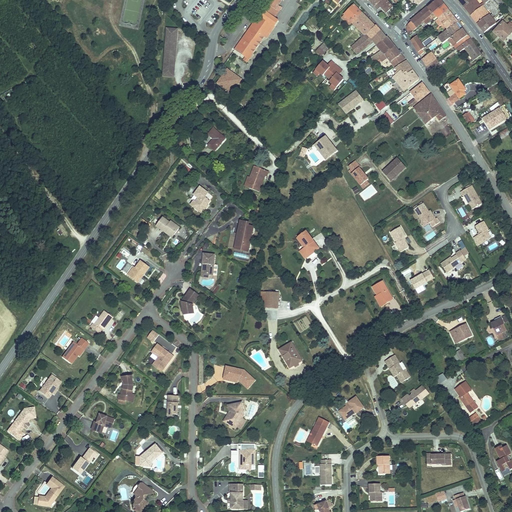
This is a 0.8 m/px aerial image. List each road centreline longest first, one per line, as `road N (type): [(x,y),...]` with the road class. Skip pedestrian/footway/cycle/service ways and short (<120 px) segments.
road 1 (secondary): [(0,371),(200,82),(214,34),(239,0)]
road 2 (residential): [(278,511),(278,438),(314,385),(511,267)]
road 3 (residential): [(12,511),(12,491),(146,312)]
road 4 (residential): [(203,511),(192,487),(191,348),(146,312)]
road 5 (residential): [(481,161),(390,28)]
road 6 (residential): [(388,431),(468,438),(496,511)]
